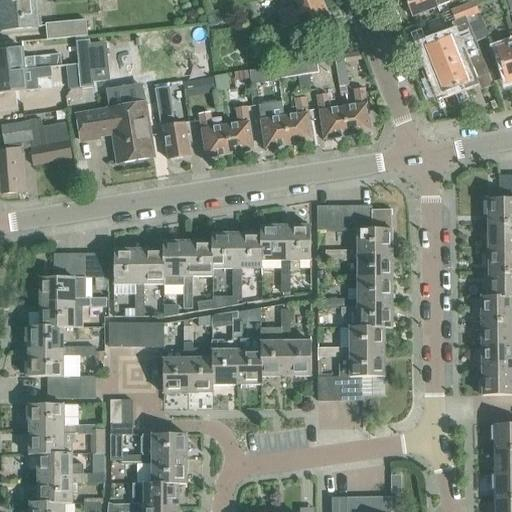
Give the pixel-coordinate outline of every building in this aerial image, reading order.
[(291,0),(294,7),(279,12),(283,21),(310,10),(322,5),(320,0),(291,0)] [(404,0),(412,19),(438,9),(438,8),(449,3),(449,0),(404,0)] [(33,2),(0,4),(0,32),(41,29),(40,16),(34,16),(33,2)] [(462,8),(452,12),(455,22),(452,23),(457,36),(452,38),(461,61),(468,58),(480,53),(475,42),(466,20),(479,14),(477,8),(475,3),(462,8)] [(283,22),(281,23),(285,31),(290,29),(301,24),(304,33),(317,28),(330,23),(322,5),(310,10),(283,21),(283,22)] [(218,13),(207,17),(212,28),(222,23),(218,13)] [(46,42),(87,38),(85,23),(45,27),(46,42)] [(270,27),(258,31),(262,39),(273,34),(270,27)] [(438,44),(424,49),(433,71),(433,72),(461,61),(452,38),(438,44)] [(89,41),(75,42),(79,66),(79,72),(93,71),(90,44),(89,41)] [(511,82),(511,45),(496,50),(506,85),(511,82)] [(7,51),(0,52),(0,73),(9,73),(24,71),(35,70),(35,71),(51,69),(62,68),(60,55),(23,59),(22,50),(7,51)] [(480,53),(468,58),(477,80),(489,75),(480,53)] [(344,55),(335,56),(339,86),(345,85),(348,85),(345,63),(344,55)] [(317,60),(296,63),(298,77),(308,76),(319,74),(317,60)] [(461,61),(433,72),(434,72),(442,94),(456,89),(470,83),(461,61)] [(296,63),(277,66),(279,80),(298,77),(296,63)] [(81,89),(79,72),(79,66),(78,66),(67,67),(69,90),(81,89)] [(9,73),(0,73),(0,95),(38,91),(36,79),(52,78),(51,69),(35,71),(35,70),(24,71),(9,73)] [(264,71),(251,73),(252,86),(265,85),(264,71)] [(213,78),(216,93),(230,90),(227,75),(213,78)] [(184,85),(188,108),(202,106),(198,82),(184,85)] [(107,109),(77,114),(81,142),(100,139),(100,137),(116,134),(117,143),(115,143),(118,164),(154,159),(148,123),(144,103),(141,84),(104,90),(107,108),(107,109)] [(356,107),(343,109),(347,138),(370,134),(364,89),(360,90),(360,86),(355,86),(356,90),(353,91),(356,107)] [(169,88),(154,90),(163,146),(166,145),(168,163),(171,163),(174,166),(180,165),(182,161),(190,160),(185,125),(175,127),(169,88)] [(347,138),(343,109),(329,111),(327,95),(325,96),(324,91),(319,92),(320,96),(317,97),(323,141),(347,138)] [(298,117),(284,119),(286,132),(289,147),(312,144),(305,99),(302,100),(298,100),(295,100),(298,117)] [(282,103),(258,107),(265,151),(289,147),(286,132),(284,119),(282,103)] [(239,126),(225,128),(229,156),(253,153),(246,108),(243,109),(243,104),(238,105),(238,110),(236,110),(239,126)] [(212,130),(212,129),(226,126),(224,117),(210,119),(209,114),(207,114),(207,110),(202,111),(202,115),(200,116),(206,160),(229,156),(225,128),(212,130)] [(66,112),(55,114),(57,122),(67,121),(66,112)] [(1,127),(5,152),(0,152),(0,182),(1,195),(25,194),(23,155),(32,154),(34,165),(71,158),(66,127),(39,132),(37,121),(1,127)] [(499,178),(499,201),(510,201),(510,178),(499,178)] [(487,202),(487,225),(511,225),(511,201),(510,201),(499,201),(487,202)] [(318,232),(329,232),(329,208),(318,208),(318,232)] [(329,232),(340,232),(340,208),(329,208),(329,232)] [(340,232),(351,232),(351,208),(340,208),(340,232)] [(351,232),(358,232),(361,232),(361,208),(351,208),(351,232)] [(361,232),(372,232),(372,212),(372,208),(361,208),(361,232)] [(372,232),(391,232),(391,212),(372,212),(372,232)] [(511,225),(487,225),(487,249),(511,249),(511,225)] [(260,228),(261,235),(262,262),(282,262),(281,279),(290,279),(290,272),(290,262),(285,262),(285,227),(260,228)] [(311,227),(285,227),(285,262),(290,262),(290,272),(299,272),(299,262),(311,262),(311,227)] [(358,258),(391,258),(391,232),(372,232),(361,232),(358,232),(358,253),(341,253),(341,262),(358,262),(358,258)] [(212,236),(212,243),(213,243),(213,271),(214,271),(233,271),(233,287),(243,287),(243,271),(238,271),(238,235),(212,236)] [(261,235),(238,235),(238,271),(243,271),(263,271),(262,262),(261,235)] [(163,243),(163,250),(164,250),(164,279),(165,279),(165,286),(184,286),(184,294),(194,294),(194,279),(189,279),(189,243),(163,243)] [(213,243),(212,243),(189,243),(189,279),(194,279),(214,279),(214,271),(213,271),(213,243)] [(511,249),(487,249),(487,274),(511,273),(511,249)] [(164,250),(163,250),(140,251),(140,286),(145,286),(165,286),(165,279),(164,279),(164,250)] [(114,287),(135,286),(135,301),(145,301),(145,286),(140,286),(140,251),(114,251),(114,287)] [(325,262),(341,262),(341,253),(325,253),(325,262)] [(53,256),(54,280),(64,280),(64,255),(53,256)] [(74,255),(64,255),(64,280),(74,280),(74,255)] [(85,255),(74,255),(74,280),(85,280),(85,255)] [(85,255),(85,280),(97,280),(97,255),(85,255)] [(97,255),(97,280),(108,280),(108,255),(97,255)] [(358,281),(391,282),(391,258),(358,258),(358,262),(358,281)] [(480,300),(511,299),(511,273),(487,274),(488,298),(480,298),(480,300)] [(290,279),(281,279),(281,294),(290,294),(290,279)] [(39,281),(39,305),(73,305),(73,300),(86,300),(85,280),(74,280),(64,280),(54,280),(39,281)] [(358,306),(391,306),(391,282),(358,281),(358,302),(341,302),(341,310),(358,311),(358,306)] [(243,287),(233,287),(233,302),(243,302),(243,287)] [(194,294),(184,294),(184,310),(194,310),(194,294)] [(223,311),(223,297),(212,297),(212,312),(223,311)] [(480,300),(481,324),(511,323),(511,315),(511,299),(480,300)] [(39,305),(39,329),(39,330),(62,330),(73,330),(73,309),(90,308),(90,300),(86,300),(73,300),(73,305),(39,305)] [(90,300),(90,308),(106,308),(106,300),(90,300)] [(145,301),(135,301),(135,311),(135,318),(145,318),(145,301)] [(211,302),(196,304),(198,313),(212,311),(211,302)] [(325,310),(341,310),(341,302),(325,302),(325,310)] [(383,331),(391,331),(391,306),(358,306),(358,311),(358,330),(358,331),(383,331)] [(165,308),(165,318),(178,316),(178,308),(165,308)] [(281,329),(290,329),(289,313),(281,313),(281,329)] [(198,318),(198,327),(209,326),(212,322),(212,316),(198,318)] [(232,322),(232,337),(242,337),(242,322),(232,322)] [(511,323),(481,324),(481,348),(511,348),(511,332),(511,323)] [(164,325),(153,326),(153,349),(164,348),(164,325)] [(120,349),(120,326),(108,326),(108,349),(120,349)] [(131,326),(120,326),(120,349),(131,349),(131,326)] [(142,326),(131,326),(131,349),(142,349),(142,326)] [(153,326),(142,326),(142,349),(153,349),(153,326)] [(27,329),(27,353),(62,353),(62,349),(62,330),(39,330),(39,329),(27,329)] [(285,343),(285,378),(311,378),(310,343),(290,343),(290,329),(281,329),(281,330),(281,343),(285,343)] [(183,330),(183,346),(193,346),(193,330),(183,330)] [(262,379),(285,378),(285,343),(281,343),(281,330),(261,330),(261,343),(261,352),(262,352),(262,379)] [(383,354),(383,331),(358,331),(358,330),(350,330),(350,350),(334,350),(334,359),(338,359),(350,359),(350,355),(383,354)] [(237,352),(237,388),(262,388),(262,379),(262,352),(261,352),(242,352),(242,337),(232,337),(232,352),(237,352)] [(211,353),(193,353),(193,346),(183,346),(183,354),(183,362),(188,361),(188,396),(213,396),(213,388),(212,388),(212,361),(211,353)] [(481,348),(481,373),(511,372),(511,347),(511,348),(481,348)] [(28,379),(47,379),(62,378),(62,357),(78,357),(78,348),(62,349),(62,353),(27,353),(28,379)] [(78,348),(78,357),(94,357),(94,352),(94,348),(78,348)] [(318,359),(334,359),(334,350),(318,350),(318,359)] [(104,353),(94,352),(94,357),(94,362),(104,362),(104,353)] [(237,352),(232,352),(211,353),(212,361),(212,388),(213,388),(237,388),(237,352)] [(188,361),(183,362),(183,354),(175,354),(175,362),(163,362),(163,396),(188,396),(188,361)] [(339,380),(350,380),(361,380),(383,380),(383,354),(350,355),(350,359),(338,359),(338,380),(339,380)] [(511,372),(481,373),(482,398),(511,398),(511,381),(511,372)] [(47,379),(47,390),(71,390),(71,378),(62,378),(47,379)] [(71,378),(71,390),(95,389),(95,378),(71,378)] [(317,403),(328,403),(328,380),(317,380),(317,403)] [(328,403),(339,403),(339,380),(338,380),(328,380),(328,403)] [(339,403),(350,403),(350,380),(339,380),(339,403)] [(350,380),(350,403),(361,403),(361,380),(350,380)] [(95,389),(71,390),(71,401),(96,400),(95,389)] [(71,390),(47,390),(47,401),(71,401),(71,390)] [(110,402),(111,427),(121,427),(121,402),(110,402)] [(131,402),(121,402),(121,427),(132,426),(131,402)] [(28,407),(28,433),(63,433),(63,428),(63,406),(28,407)] [(121,427),(111,427),(111,437),(132,437),(132,426),(121,427)] [(511,426),(492,427),(492,452),(511,452),(511,426)] [(95,427),(78,428),(78,437),(90,436),(95,436),(95,431),(95,427)] [(28,457),(36,457),(36,456),(63,456),(63,455),(63,437),(78,437),(78,428),(63,428),(63,433),(28,433),(28,457)] [(104,430),(95,431),(95,436),(90,436),(91,455),(105,454),(104,430)] [(152,462),(186,462),(185,437),(152,437),(152,446),(143,446),(143,457),(135,457),(135,466),(152,466),(152,462)] [(511,452),(492,452),(492,477),(511,476),(511,452)] [(36,456),(36,457),(36,482),(71,482),(71,477),(71,455),(63,455),(63,456),(36,456)] [(119,466),(135,466),(135,457),(119,457),(119,466)] [(169,486),(177,486),(186,486),(186,462),(152,462),(152,466),(152,486),(162,486),(169,486)] [(511,476),(492,477),(493,501),(511,500),(511,476)] [(36,482),(37,504),(37,505),(64,505),(64,506),(71,506),(71,493),(77,493),(77,486),(87,486),(86,477),(71,477),(71,482),(36,482)] [(103,477),(86,477),(87,486),(104,486),(103,477)] [(143,511),(144,510),(177,510),(177,486),(169,486),(162,486),(152,486),(143,486),(143,505),(127,505),(127,511),(143,511)] [(346,511),(356,511),(357,499),(346,500),(346,511)] [(356,511),(367,511),(368,499),(357,499),(356,511)] [(367,511),(378,511),(378,499),(368,499),(367,511)] [(378,511),(390,511),(390,499),(378,499),(378,511)] [(330,511),(346,511),(346,500),(330,500),(330,511)] [(492,511),(511,511),(511,500),(493,501),(492,511)]
